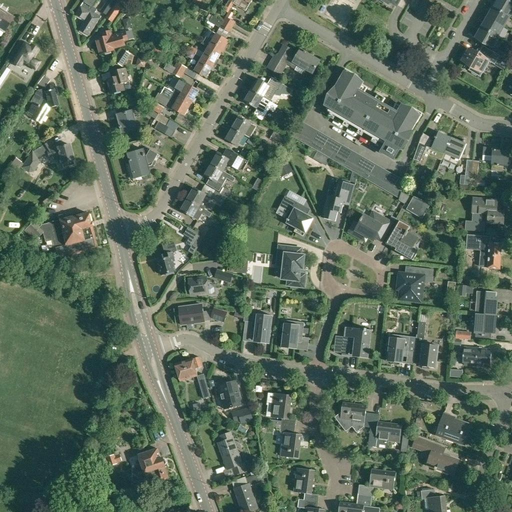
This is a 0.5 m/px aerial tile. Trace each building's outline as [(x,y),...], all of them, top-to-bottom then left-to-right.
[(79,29),(89,35),(101,16),(95,12),(96,10),(92,7),(96,0),(84,0),(82,4),(76,14),(85,20),(79,29)] [(107,0),(100,11),(106,15),(116,0),(107,0)] [(118,0),(106,18),(112,22),(125,2),(122,0),(118,0)] [(230,9),(233,4),(235,0),(229,0),(226,6),(230,9)] [(233,4),(246,11),(250,3),(251,0),(235,0),(233,4)] [(511,11),(511,5),(503,0),(497,0),(493,8),(509,17),(511,11)] [(509,17),(493,8),(487,18),(503,27),(509,17)] [(0,29),(4,32),(13,18),(0,9),(0,29)] [(212,16),(209,22),(229,33),(233,27),(222,21),(212,16)] [(222,21),(233,27),(236,21),(231,19),(226,16),(225,16),(222,21)] [(487,18),(482,28),(498,37),(498,36),(503,27),(487,18)] [(476,38),(494,48),(500,38),(498,36),(498,37),(482,28),(476,38)] [(96,40),(100,54),(113,51),(113,50),(126,47),(124,41),(128,40),(125,31),(111,35),(110,31),(103,33),(104,38),(96,40)] [(206,38),(203,43),(208,46),(221,53),(228,41),(225,39),(216,34),(212,32),(208,39),(206,38)] [(25,69),(33,73),(42,60),(34,55),(37,51),(36,50),(38,47),(32,44),(31,47),(24,43),(15,57),(14,58),(13,61),(21,66),(23,63),(27,65),(25,69)] [(190,45),(188,50),(195,54),(198,50),(190,45)] [(291,66),(293,62),(298,65),(295,70),(301,74),(304,69),(313,74),(320,61),(300,49),(297,55),(291,52),(292,50),(284,45),(277,57),(274,55),(268,67),(280,75),(287,63),(291,66)] [(204,53),(202,58),(214,65),(221,53),(208,46),(204,53)] [(468,71),(480,77),(489,62),(495,65),(500,56),(483,46),(478,54),(469,49),(467,53),(465,52),(461,60),(462,61),(471,66),(468,71)] [(123,50),(115,62),(122,67),(131,55),(123,50)] [(202,58),(194,70),(198,73),(206,78),(214,65),(202,58)] [(177,62),(174,67),(184,73),(187,68),(177,62)] [(181,79),(184,73),(174,67),(167,63),(164,68),(181,79)] [(2,67),(0,68),(0,83),(0,84),(8,70),(2,67)] [(111,94),(130,88),(125,69),(111,73),(112,78),(107,80),(111,94)] [(31,119),(41,124),(42,121),(50,108),(58,105),(52,84),(45,87),(48,81),(42,77),(37,85),(43,89),(46,98),(43,99),(41,102),(33,98),(26,112),(33,116),(31,119)] [(258,79),(251,90),(264,98),(268,100),(271,101),(274,95),(276,96),(280,96),(282,94),(289,95),(290,94),(291,95),(293,93),(291,92),(292,90),(271,77),(266,84),(258,79)] [(336,89),(327,105),(401,148),(410,132),(409,132),(418,117),(402,108),(400,113),(358,89),(361,84),(352,79),(350,84),(343,80),(337,90),(336,89)] [(179,96),(192,103),(199,91),(187,84),(186,84),(179,80),(173,92),(174,93),(179,96)] [(252,115),(262,121),(269,110),(274,113),(279,105),(271,101),(268,100),(264,98),(251,90),(244,101),(256,108),(252,115)] [(179,96),(174,93),(170,100),(158,93),(154,100),(172,111),(173,109),(184,115),(192,103),(179,96)] [(131,103),(134,111),(147,107),(144,99),(131,103)] [(150,109),(160,114),(163,108),(154,103),(150,109)] [(117,114),(122,133),(137,129),(132,110),(117,114)] [(154,127),(172,137),(175,131),(166,126),(169,120),(157,114),(154,120),(157,122),(154,127)] [(249,137),(250,138),(254,131),(256,127),(251,124),(239,116),(232,128),(244,135),(249,138),(249,137)] [(305,124),(296,139),(395,196),(398,198),(404,181),(305,124)] [(238,147),(244,136),(244,135),(232,128),(226,139),(238,147)] [(270,139),(284,146),(289,137),(275,129),(270,139)] [(435,157),(442,160),(445,154),(451,138),(438,132),(436,137),(435,136),(434,138),(435,138),(434,142),(429,139),(427,144),(432,146),(431,148),(431,149),(438,152),(435,157)] [(247,142),(254,147),(257,142),(250,138),(249,137),(249,138),(247,142)] [(451,138),(445,154),(459,160),(466,144),(451,138)] [(20,168),(28,173),(34,172),(38,164),(38,160),(37,158),(47,152),(49,160),(59,157),(61,164),(63,168),(74,165),(73,161),(73,160),(69,144),(58,147),(57,146),(49,148),(46,143),(32,152),(33,154),(31,156),(26,156),(23,158),(19,165),(20,168)] [(382,152),(393,159),(399,150),(387,143),(382,152)] [(425,148),(420,145),(414,159),(419,161),(425,148)] [(134,178),(134,179),(151,174),(149,164),(153,163),(157,155),(160,157),(160,156),(143,146),(145,147),(144,148),(127,153),(130,165),(128,165),(131,179),(134,178)] [(483,147),(483,155),(492,156),(491,171),(502,172),(502,171),(503,171),(504,165),(508,166),(509,152),(495,151),(495,148),(483,147)] [(218,153),(211,164),(223,171),(227,165),(229,166),(229,165),(242,173),(247,163),(242,160),(242,158),(226,148),(222,155),(218,153)] [(317,152),(314,159),(326,165),(329,159),(317,152)] [(4,170),(10,175),(20,161),(14,157),(4,170)] [(460,184),(470,185),(470,180),(473,160),(467,160),(465,176),(461,175),(460,184)] [(473,160),(470,180),(477,180),(479,161),(473,160)] [(279,171),(290,166),(287,161),(276,166),(279,171)] [(223,171),(211,164),(204,176),(210,179),(206,185),(215,190),(218,191),(226,178),(233,182),(235,178),(223,171)] [(324,219),(335,222),(338,212),(341,213),(343,204),(350,206),(355,185),(340,181),(339,184),(332,182),(324,213),(325,214),(324,219)] [(210,198),(194,188),(187,199),(203,208),(204,208),(210,198)] [(231,192),(224,188),(221,194),(226,197),(227,198),(231,192)] [(221,194),(215,191),(211,197),(222,204),(226,197),(221,194)] [(406,202),(409,196),(404,193),(402,193),(399,199),(406,202)] [(287,220),(286,222),(296,228),(294,232),(303,237),(313,219),(304,214),(307,208),(285,196),(280,206),(289,211),(285,219),(287,220)] [(416,215),(424,202),(413,197),(406,210),(416,215)] [(484,222),(503,224),(504,212),(497,211),(498,200),(473,198),(472,212),(484,213),(483,221),(484,222)] [(192,217),(197,220),(201,213),(208,217),(211,212),(204,208),(203,208),(187,199),(180,210),(192,217)] [(25,215),(30,220),(39,210),(34,206),(25,215)] [(386,233),(392,222),(373,211),(369,217),(365,214),(356,231),(357,231),(356,233),(361,235),(362,234),(374,241),(380,230),(386,233)] [(54,248),(56,258),(96,248),(88,214),(66,219),(66,217),(62,215),(57,216),(59,221),(41,225),(39,226),(33,221),(24,231),(35,241),(43,233),(45,242),(52,240),(53,248),(54,248)] [(231,216),(227,223),(237,230),(241,223),(231,216)] [(433,216),(432,229),(439,229),(440,217),(433,216)] [(410,228),(400,222),(388,243),(397,248),(396,250),(413,260),(418,250),(413,248),(415,245),(403,239),(410,228)] [(186,243),(191,246),(188,251),(193,255),(199,245),(194,242),(198,235),(193,232),(194,231),(188,227),(183,234),(189,238),(186,243)] [(204,238),(198,235),(194,242),(199,245),(204,238)] [(467,235),(466,247),(481,248),(479,266),(487,267),(487,268),(500,269),(502,244),(489,242),(490,236),(467,235)] [(158,261),(162,275),(175,271),(173,262),(175,261),(172,252),(177,251),(175,241),(163,244),(165,254),(163,254),(165,259),(158,261)] [(290,285),(301,286),(302,285),(304,286),(305,275),(303,275),(303,273),(299,273),(300,268),(302,268),(304,255),(292,254),(293,247),(279,246),(278,258),(282,258),(281,266),(283,266),(282,278),(288,279),(288,284),(290,284),(290,285)] [(231,265),(231,272),(246,273),(247,272),(248,260),(232,258),(231,265)] [(400,299),(421,301),(423,276),(433,277),(434,269),(415,267),(414,275),(399,273),(398,283),(401,283),(400,299)] [(214,279),(230,283),(233,274),(217,269),(214,279)] [(197,294),(198,296),(211,294),(214,291),(214,287),(211,286),(207,286),(206,277),(188,280),(190,295),(197,294)] [(475,313),(476,314),(485,314),(495,315),(497,298),(496,298),(497,293),(476,291),(475,313)] [(201,305),(179,308),(181,324),(187,324),(188,329),(193,328),(193,323),(204,321),(203,319),(202,312),(201,305)] [(227,312),(214,308),(211,318),(224,322),(227,312)] [(257,341),(264,342),(265,340),(270,340),(273,316),(254,314),(253,322),(246,321),(244,332),(245,332),(245,331),(251,332),(251,335),(257,336),(257,341)] [(494,332),(495,315),(485,314),(476,314),(474,337),(488,338),(488,332),(494,332)] [(285,347),(295,348),(296,342),(302,343),(304,323),(285,321),(284,324),(284,329),(282,344),(285,344),(285,347)] [(417,335),(424,335),(426,322),(419,321),(417,335)] [(356,355),(363,356),(364,353),(369,354),(372,329),(367,329),(367,328),(365,327),(365,329),(345,326),(343,337),(336,336),(334,352),(349,354),(350,348),(356,349),(356,355)] [(465,339),(470,339),(471,332),(456,331),(456,333),(455,338),(465,339)] [(388,357),(391,357),(390,360),(401,361),(401,355),(408,356),(408,354),(414,354),(417,337),(391,333),(388,357)] [(423,368),(430,369),(430,366),(436,367),(439,346),(423,344),(421,365),(423,366),(423,368)] [(475,366),(483,366),(483,363),(490,364),(491,351),(486,351),(486,348),(467,346),(467,348),(464,347),(463,361),(464,361),(464,365),(475,366)] [(175,364),(180,381),(198,375),(195,368),(197,368),(197,369),(201,367),(202,367),(199,356),(192,359),(175,364)] [(218,386),(225,409),(242,404),(236,381),(218,386)] [(210,397),(207,386),(200,388),(204,399),(210,397)] [(267,405),(266,416),(271,417),(281,419),(281,421),(272,420),(271,424),(281,426),(295,427),(296,420),(289,418),(292,396),(274,393),(268,392),(266,405),(267,405)] [(364,427),(370,428),(372,413),(366,413),(367,405),(343,402),(342,411),(334,417),(345,432),(352,427),(356,432),(364,427)] [(240,420),(241,424),(253,420),(249,408),(231,412),(234,421),(240,420)] [(368,447),(377,448),(378,440),(399,442),(402,425),(379,422),(380,414),(372,413),(370,428),(368,447)] [(436,434),(465,445),(472,425),(443,415),(436,434)] [(295,427),(281,426),(280,433),(283,434),(280,456),(298,458),(301,435),(294,434),(295,427)] [(109,433),(109,439),(119,439),(119,431),(114,431),(114,433),(109,433)] [(222,442),(218,443),(227,470),(232,468),(235,475),(246,471),(243,463),(241,464),(230,432),(220,436),(222,442)] [(426,465),(454,475),(459,460),(444,455),(446,447),(416,436),(411,448),(430,455),(426,465)] [(132,467),(132,485),(147,480),(147,478),(155,475),(157,483),(169,479),(165,466),(162,458),(161,459),(157,449),(138,455),(141,464),(132,467)] [(106,457),(109,466),(117,464),(116,463),(122,461),(120,454),(114,456),(114,455),(106,457)] [(303,501),(318,502),(319,495),(311,494),(314,471),(297,468),(293,492),(304,494),(303,500),(303,501)] [(359,485),(357,495),(372,497),(373,488),(393,490),(395,473),(372,469),(369,486),(359,485)] [(234,489),(242,511),(248,511),(257,509),(249,484),(259,481),(257,475),(251,477),(245,479),(247,485),(234,489)] [(427,499),(428,511),(446,511),(445,496),(435,497),(435,489),(417,492),(418,497),(421,497),(421,499),(427,499)] [(338,511),(379,511),(380,508),(370,507),(372,497),(357,495),(356,504),(340,502),(338,511)] [(305,511),(323,511),(324,510),(317,509),(318,502),(303,501),(303,500),(299,499),(297,508),(306,509),(305,511)]
